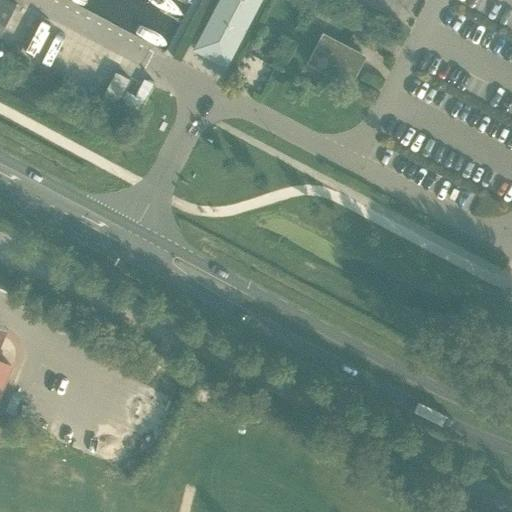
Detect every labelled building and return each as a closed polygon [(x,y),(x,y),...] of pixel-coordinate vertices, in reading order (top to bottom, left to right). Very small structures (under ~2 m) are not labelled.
[(11,0),(0,0),(0,35),(17,3),(11,0)] [(257,0),(222,0),(198,48),(225,62),(257,0)] [(366,33),(375,15),(361,7),(351,25),(366,33)] [(354,73),(364,56),(324,35),(309,62),(340,78),(346,69),(354,73)] [(130,79),(116,72),(103,96),(117,104),(130,79)] [(155,83),(145,78),(136,95),(126,90),(117,107),(137,117),(155,83)] [(0,343),(3,336),(0,334),(0,392),(11,366),(0,360),(0,343)]
